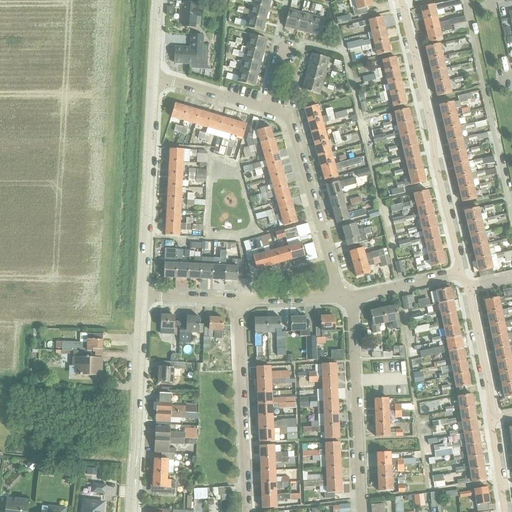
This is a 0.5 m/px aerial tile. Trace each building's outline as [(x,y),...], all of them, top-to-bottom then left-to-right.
[(371,0),(355,0),(357,7),(353,8),(355,17),(368,13),(367,7),(373,6),(371,0)] [(421,8),(424,20),(437,17),(436,11),(460,5),(459,0),(454,0),(434,5),(421,8)] [(183,23),(196,24),(197,3),(184,2),(183,23)] [(251,3),(248,15),(266,20),(269,8),(251,3)] [(284,27),(296,30),(301,13),(289,10),(284,27)] [(296,30),(308,33),(313,16),(301,13),(296,30)] [(266,20),(248,15),(245,27),(263,32),(266,20)] [(337,18),(338,24),(350,21),(349,15),(337,18)] [(313,16),(308,33),(321,37),(325,19),(313,16)] [(369,21),(352,24),(353,29),(370,25),(372,32),(386,29),(383,17),(369,21)] [(424,20),(427,32),(450,26),(454,25),(466,22),(464,17),(448,20),(449,21),(439,24),(437,17),(424,20)] [(466,22),(454,25),(455,31),(467,28),(466,22)] [(450,26),(427,32),(429,43),(443,40),(441,33),(451,30),(450,26)] [(352,44),(347,45),(348,50),(350,50),(353,49),(389,40),(386,29),(372,32),(374,39),(363,42),(363,41),(352,44)] [(175,47),(175,63),(189,64),(189,69),(207,70),(209,45),(203,44),(203,35),(192,35),(191,48),(175,47)] [(249,35),(246,46),(264,51),(267,39),(249,35)] [(392,52),(389,40),(353,49),(350,50),(351,53),(357,51),(357,52),(365,50),(365,51),(376,48),(378,56),(392,52)] [(426,48),(429,61),(443,57),(440,45),(426,48)] [(246,46),(243,58),(261,63),(264,51),(246,46)] [(312,54),(308,66),(326,71),(329,59),(312,54)] [(386,72),(399,68),(397,57),(383,61),(386,72)] [(446,69),(445,69),(443,57),(429,61),(432,73),(446,69)] [(243,58),(240,70),(258,74),(261,63),(243,58)] [(308,66),(305,78),(323,82),(326,71),(308,66)] [(402,81),(399,68),(386,72),(381,73),(375,74),(376,79),(387,76),(389,84),(402,81)] [(446,69),(432,73),(435,85),(449,81),(446,69)] [(240,70),(237,82),(255,86),(258,74),(240,70)] [(323,82),(305,78),(302,90),(320,94),(323,82)] [(379,93),(380,98),(405,92),(402,81),(389,84),(390,90),(379,93)] [(449,81),(435,85),(438,97),(451,93),(449,81)] [(405,92),(380,98),(381,102),(392,100),(394,107),(408,104),(405,92)] [(440,106),(443,118),(457,115),(455,109),(461,107),(461,105),(469,103),(468,100),(472,99),(470,92),(458,95),(459,101),(440,106)] [(171,117),(183,121),(187,107),(175,104),(171,117)] [(318,105),(305,109),(308,121),(322,117),(318,105)] [(183,121),(195,124),(199,111),(187,107),(183,121)] [(332,107),(326,109),(328,116),(334,114),(332,107)] [(470,107),(461,109),(463,117),(472,115),(470,107)] [(398,125),(412,122),(409,109),(395,113),(396,119),(390,120),(391,122),(383,124),(384,128),(398,125)] [(308,121),(312,133),(325,129),(323,123),(348,116),(347,110),(334,114),(328,116),(308,121)] [(195,124),(207,128),(211,114),(199,111),(195,124)] [(207,128),(219,131),(223,118),(211,114),(207,128)] [(369,119),(370,125),(389,120),(388,115),(369,119)] [(443,118),(446,130),(459,127),(457,115),(443,118)] [(219,131),(231,135),(235,121),(223,118),(219,131)] [(446,130),(449,142),(462,139),(461,132),(467,131),(466,129),(474,127),(475,129),(487,126),(486,120),(473,123),(465,125),(459,127),(446,130)] [(235,121),(231,135),(243,138),(247,125),(235,121)] [(412,122),(398,125),(399,131),(393,132),(394,134),(386,136),(385,134),(373,137),(375,143),(400,137),(400,138),(415,134),(412,122)] [(182,126),(180,133),(187,135),(188,128),(182,126)] [(261,143),(274,139),(271,128),(254,132),(253,136),(249,135),(247,141),(249,147),(255,145),(261,144),(261,143)] [(312,133),(315,145),(328,141),(325,129),(312,133)] [(332,133),(334,139),(350,135),(341,137),(339,131),(332,133)] [(205,133),(204,140),(210,142),(212,135),(205,133)] [(449,142),(451,154),(465,151),(464,145),(470,143),(469,141),(477,139),(477,141),(488,138),(487,133),(476,135),(475,135),(468,136),(469,137),(462,139),(449,142)] [(350,135),(334,139),(336,145),(353,140),(352,134),(350,135)] [(400,138),(403,149),(418,146),(415,134),(400,138)] [(264,155),(277,151),(274,139),(261,143),(261,144),(264,155)] [(229,140),(227,147),(228,147),(225,156),(231,157),(236,142),(229,140)] [(315,145),(318,157),(332,153),(328,141),(315,145)] [(403,149),(406,161),(420,157),(418,146),(403,149)] [(170,149),(169,161),(172,161),(183,162),(184,149),(170,149)] [(267,167),(281,163),(277,151),(264,155),(266,161),(260,163),(260,162),(244,167),(246,173),(262,169),(262,168),(267,166),(267,167)] [(451,154),(454,166),(468,163),(465,151),(451,154)] [(197,162),(208,163),(208,154),(198,153),(197,162)] [(318,157),(322,168),(335,165),(332,153),(318,157)] [(339,157),(341,163),(347,161),(346,155),(339,157)] [(482,163),(483,166),(494,163),(493,156),(481,159),(474,160),(475,165),(482,163)] [(335,165),(322,168),(325,180),(339,177),(337,170),(362,163),(360,157),(335,165)] [(406,161),(409,173),(423,170),(420,157),(406,161)] [(401,162),(400,158),(391,160),(391,158),(381,160),(383,167),(392,165),(392,164),(401,162)] [(169,161),(169,174),(183,175),(183,162),(172,161),(169,161)] [(271,179),(284,175),(281,163),(267,167),(271,179)] [(454,166),(457,178),(471,175),(471,174),(468,163),(454,166)] [(263,174),(262,169),(246,173),(245,173),(247,179),(263,174)] [(357,172),(359,178),(371,175),(369,169),(361,171),(357,172)] [(460,190),(474,187),(472,180),(478,178),(478,177),(485,175),(486,177),(497,174),(496,169),(485,171),(484,170),(476,172),(476,173),(471,174),(471,175),(457,178),(460,190)] [(423,170),(409,173),(410,178),(404,179),(405,182),(398,184),(399,188),(392,190),(393,195),(405,193),(403,187),(412,185),(426,182),(423,170)] [(169,174),(168,186),(172,187),(182,187),(183,175),(169,174)] [(274,190),(287,187),(284,175),(271,179),(274,190)] [(327,186),(330,199),(343,196),(341,188),(357,184),(356,178),(327,186)] [(168,186),(167,199),(182,199),(182,187),(172,187),(168,186)] [(262,194),(268,192),(267,186),(250,191),(251,196),(262,194)] [(277,202),(291,198),(287,187),(274,190),(277,202)] [(474,187),(460,190),(463,202),(476,199),(474,187)] [(417,207),(431,203),(429,192),(414,195),(415,200),(391,206),(392,212),(417,207)] [(330,199),(334,211),(346,208),(343,196),(330,199)] [(350,199),(352,205),(362,202),(361,196),(350,199)] [(281,214),(294,210),(291,198),(277,202),(281,214)] [(167,199),(167,211),(181,211),(182,199),(167,199)] [(394,225),(420,219),(434,215),(431,203),(417,207),(418,213),(393,219),(394,225)] [(346,208),(334,211),(337,224),(350,220),(349,220),(366,215),(364,209),(348,214),(346,208)] [(479,208),(465,211),(468,224),(482,220),(479,208)] [(256,215),(258,220),(269,217),(275,215),(274,209),(267,211),(256,215)] [(378,209),(377,209),(374,210),(368,212),(370,218),(380,216),(378,209)] [(275,215),(269,217),(270,223),(282,220),(284,226),(297,222),(294,210),(281,214),(275,215)] [(167,211),(166,223),(169,223),(180,223),(181,211),(167,211)] [(420,219),(423,231),(437,227),(434,215),(420,219)] [(482,220),(468,224),(471,236),(485,232),(482,220)] [(169,223),(166,223),(165,235),(180,236),(180,230),(203,231),(204,225),(194,224),(186,224),(180,223),(169,223)] [(352,239),(354,245),(365,242),(368,241),(366,235),(372,233),(371,227),(358,231),(357,224),(343,228),(347,241),(352,239)] [(286,237),(286,238),(289,246),(292,260),(305,256),(301,243),(300,237),(296,238),(294,233),(298,232),(297,227),(284,230),(286,237)] [(437,227),(423,231),(425,243),(440,239),(437,227)] [(471,236),(474,248),(488,244),(486,238),(491,237),(491,235),(499,233),(498,229),(490,231),(485,232),(471,236)] [(278,240),(286,237),(284,230),(276,233),(278,240)] [(269,266),(281,263),(277,250),(271,252),(268,240),(272,239),(270,234),(260,237),(262,241),(269,266)] [(410,239),(399,242),(400,248),(420,244),(419,240),(419,239),(411,241),(410,239)] [(428,255),(443,251),(440,239),(425,243),(427,248),(421,249),(422,251),(414,253),(415,258),(428,255)] [(488,244),(474,248),(477,260),(491,257),(490,256),(496,255),(495,254),(496,254),(495,248),(494,247),(502,245),(501,240),(493,242),(493,243),(488,244)] [(190,251),(199,251),(200,242),(191,241),(190,251)] [(260,255),(253,257),(257,270),(269,266),(262,241),(257,242),(260,255)] [(306,244),(311,261),(320,258),(315,241),(306,244)] [(244,243),(247,253),(252,251),(249,242),(244,243)] [(350,252),(353,265),(385,256),(385,255),(384,249),(366,254),(364,249),(367,248),(365,242),(354,245),(356,250),(350,252)] [(277,250),(281,263),(292,260),(289,246),(277,250)] [(177,264),(177,259),(178,249),(165,248),(164,254),(165,254),(165,261),(165,263),(164,263),(163,278),(164,278),(176,278),(177,264)] [(214,265),(213,280),(225,281),(227,250),(222,250),(222,259),(221,260),(220,266),(214,265)] [(491,257),(477,260),(479,272),(493,269),(498,268),(497,261),(496,259),(505,257),(506,259),(511,257),(511,250),(496,254),(495,254),(496,255),(490,256),(491,257)] [(443,251),(428,255),(430,260),(424,262),(425,264),(417,266),(418,270),(431,267),(446,264),(443,251)] [(389,254),(385,255),(385,256),(353,265),(357,277),(371,273),(369,267),(381,264),(382,267),(391,264),(389,254)] [(188,279),(201,280),(202,257),(195,257),(195,265),(189,264),(188,279)] [(214,258),(202,257),(201,280),(213,280),(214,265),(214,258)] [(233,266),(226,266),(225,281),(238,281),(238,282),(238,279),(246,280),(242,260),(233,259),(233,266)] [(396,262),(398,273),(404,272),(402,261),(396,262)] [(176,278),(188,279),(189,264),(177,264),(176,278)] [(436,305),(440,304),(454,301),(451,288),(439,291),(437,291),(433,292),(436,305)] [(511,288),(503,291),(504,297),(511,295),(511,288)] [(402,297),(404,309),(414,307),(411,295),(402,297)] [(486,301),(488,313),(502,310),(501,305),(507,304),(506,301),(511,300),(511,296),(499,299),(499,298),(486,301)] [(440,304),(442,316),(456,313),(454,301),(440,304)] [(396,305),(383,308),(386,323),(392,321),(394,328),(400,327),(398,320),(399,320),(396,305)] [(502,310),(488,313),(490,325),(504,322),(503,316),(509,315),(509,313),(511,312),(511,307),(508,308),(508,309),(502,310)] [(386,323),(383,308),(371,311),(374,325),(372,326),(374,333),(380,332),(378,324),(386,323)] [(424,312),(412,314),(413,321),(425,319),(436,317),(435,312),(424,315),(424,312)] [(442,316),(445,328),(459,325),(456,313),(442,316)] [(161,328),(161,334),(173,335),(180,335),(180,329),(180,322),(175,322),(175,315),(161,315),(161,328)] [(191,333),(199,333),(200,317),(187,316),(186,330),(180,329),(180,335),(179,342),(191,343),(191,333)] [(321,327),(316,327),(316,338),(317,338),(317,344),(325,344),(325,338),(330,338),(330,331),(335,331),(335,316),(321,316),(321,327)] [(204,327),(204,337),(203,360),(207,360),(208,355),(208,352),(210,352),(211,337),(214,337),(214,336),(222,336),(223,318),(210,317),(209,327),(204,327)] [(281,317),(268,318),(268,333),(276,333),(277,349),(277,355),(286,355),(286,349),(285,332),(282,332),(281,317)] [(306,317),(291,317),(291,331),(300,331),(300,337),(306,336),(306,361),(317,360),(316,336),(310,336),(310,329),(306,329),(306,317)] [(265,357),(262,357),(262,347),(263,347),(263,333),(268,333),(268,318),(255,318),(256,347),(256,357),(256,363),(266,363),(265,357)] [(490,325),(493,337),(506,334),(505,328),(511,327),(511,325),(511,324),(511,320),(504,322),(490,325)] [(414,327),(415,334),(439,329),(438,324),(430,326),(429,324),(414,327)] [(445,328),(447,340),(461,337),(459,325),(445,328)] [(493,337),(495,349),(509,347),(509,346),(508,340),(511,339),(511,332),(506,334),(493,337)] [(93,350),(102,350),(103,334),(80,333),(80,342),(62,342),(56,342),(56,344),(51,344),(51,348),(56,348),(55,349),(62,349),(62,351),(70,351),(73,351),(93,352),(93,350)] [(449,352),(450,352),(463,349),(461,337),(447,340),(448,346),(420,351),(422,357),(449,352)] [(511,345),(509,346),(509,347),(495,349),(497,361),(511,359),(511,358),(510,352),(511,351),(511,345)] [(382,347),(373,347),(373,353),(373,358),(383,358),(392,357),(392,352),(382,352),(382,347)] [(405,347),(400,347),(393,347),(393,352),(400,352),(400,357),(405,357),(405,347)] [(450,352),(452,364),(466,362),(463,349),(450,352)] [(93,352),(73,351),(73,357),(72,357),(72,366),(69,366),(69,375),(76,375),(102,376),(102,358),(102,350),(93,350),(93,352)] [(511,357),(511,358),(511,359),(497,361),(500,374),(511,371),(511,357)] [(180,369),(185,369),(185,363),(159,361),(158,382),(173,383),(174,376),(180,376),(180,369)] [(452,364),(454,376),(468,373),(466,362),(452,364)] [(322,371),(309,372),(310,378),(337,376),(337,363),(322,364),(322,371)] [(256,367),(257,380),(272,379),(284,379),(290,379),(290,372),(271,372),(271,367),(256,367)] [(426,380),(425,370),(415,371),(417,381),(426,380)] [(511,371),(500,374),(502,385),(511,383),(511,371)] [(44,372),(35,372),(35,381),(43,382),(44,372)] [(468,373),(454,376),(457,388),(471,385),(468,373)] [(323,389),(338,389),(337,376),(310,378),(310,383),(323,382),(323,389)] [(272,379),(257,380),(257,392),(272,392),(272,384),(284,384),(284,379),(272,379)] [(511,383),(502,385),(505,398),(511,396),(511,383)] [(338,401),(338,389),(323,389),(324,401),(324,402),(338,401)] [(257,392),(258,405),(296,403),(296,402),(286,403),(286,398),(272,399),(272,392),(257,392)] [(157,401),(157,411),(197,413),(197,404),(187,404),(187,407),(172,406),(172,394),(159,393),(158,401),(157,401)] [(460,409),(474,407),(472,395),(458,397),(459,403),(453,404),(453,406),(431,409),(431,414),(460,410),(460,409)] [(375,400),(376,413),(389,412),(389,399),(375,400)] [(324,402),(324,401),(318,401),(318,402),(311,402),(300,402),(301,407),(311,407),(311,406),(318,406),(318,414),(324,414),(339,413),(338,401),(324,402)] [(296,403),(258,405),(258,417),(273,416),(273,409),(296,408),(296,403)] [(395,404),(396,412),(401,411),(412,411),(412,404),(395,404)] [(474,407),(460,409),(460,410),(462,421),(476,419),(474,407)] [(198,413),(197,413),(157,411),(156,422),(171,423),(171,418),(186,419),(186,418),(199,419),(198,413)] [(376,413),(376,425),(390,424),(389,412),(376,413)] [(325,426),(339,426),(339,413),(324,414),(325,426)] [(258,417),(259,430),(274,429),(297,428),(296,419),(282,420),(273,423),(273,416),(258,417)] [(462,421),(464,434),(478,431),(476,419),(462,421)] [(390,424),(376,425),(377,438),(390,437),(396,437),(402,437),(402,430),(390,430),(390,424)] [(340,439),(339,426),(325,426),(318,426),(318,427),(312,427),(303,427),(304,432),(319,431),(319,432),(325,432),(325,439),(340,439)] [(156,427),(156,438),(185,439),(187,439),(197,440),(193,439),(194,431),(186,431),(186,434),(170,433),(171,428),(156,427)] [(274,441),(274,433),(287,433),(288,439),(297,439),(297,428),(274,429),(259,430),(259,442),(274,441)] [(451,443),(434,446),(434,451),(435,451),(450,449),(461,447),(466,446),(480,443),(478,431),(464,434),(465,440),(458,441),(459,443),(451,444),(451,443)] [(185,439),(156,438),(155,453),(176,454),(177,449),(170,448),(170,444),(185,445),(185,439)] [(55,442),(54,451),(65,452),(66,443),(55,442)] [(303,451),(303,457),(341,455),(340,443),(326,443),(326,450),(303,451)] [(454,460),(468,458),(482,456),(480,443),(466,446),(467,451),(461,452),(461,455),(454,456),(454,460)] [(275,445),(260,446),(260,459),(294,457),(289,457),(288,452),(275,452),(275,445)] [(450,449),(435,451),(436,457),(451,455),(450,449)] [(154,459),(154,473),(168,473),(173,474),(174,458),(174,454),(162,453),(162,459),(154,459)] [(377,454),(378,466),(392,465),(398,465),(404,465),(415,464),(415,458),(404,459),(404,458),(391,459),(391,453),(377,454)] [(341,455),(312,456),(312,462),(320,461),(320,459),(326,458),(327,468),(341,467),(341,455)] [(464,467),(456,468),(456,472),(470,470),(484,468),(482,456),(468,458),(469,463),(463,464),(464,467)] [(260,459),(261,471),(276,470),(275,463),(294,462),(294,457),(260,459)] [(31,460),(26,465),(32,471),(37,466),(31,460)] [(378,466),(379,478),(392,477),(392,465),(378,466)] [(44,467),(43,474),(54,476),(55,469),(44,467)] [(342,480),(341,467),(327,468),(327,475),(321,475),(321,480),(321,481),(342,480)] [(484,468),(470,470),(471,475),(465,476),(466,479),(458,480),(458,484),(472,482),(486,480),(484,468)] [(276,482),(276,470),(261,471),(261,484),(276,483),(276,482)] [(168,473),(154,473),(153,486),(160,487),(160,493),(176,494),(176,489),(178,489),(180,484),(174,483),(174,480),(167,480),(168,473)] [(434,482),(435,488),(446,486),(444,474),(437,476),(437,481),(434,482)] [(392,477),(379,478),(379,491),(393,490),(392,477)] [(321,480),(308,481),(304,481),(304,487),(328,486),(328,492),(325,493),(325,498),(335,498),(335,492),(342,492),(342,480),(321,481),(321,480)] [(277,495),(276,489),(283,488),(283,487),(290,487),(290,482),(282,483),(282,482),(276,482),(276,483),(261,484),(262,496),(277,495)] [(93,485),(92,491),(105,493),(106,487),(106,486),(93,485)] [(219,487),(219,494),(219,495),(231,495),(231,487),(219,487)] [(474,490),(460,493),(460,497),(475,495),(475,497),(477,505),(477,511),(485,511),(489,511),(488,503),(490,503),(487,487),(474,489),(474,490)] [(430,493),(432,508),(439,507),(437,492),(430,493)] [(277,495),(262,496),(262,508),(277,508),(277,501),(284,501),(284,499),(301,499),(300,493),(277,495)] [(425,506),(423,494),(414,495),(416,507),(425,506)] [(400,497),(395,497),(395,511),(403,511),(403,501),(400,501),(400,497)] [(6,498),(4,511),(26,511),(28,503),(12,501),(13,499),(6,498)] [(84,501),(82,511),(102,511),(104,503),(84,501)] [(382,511),(384,511),(384,503),(371,503),(371,511),(382,511)]
